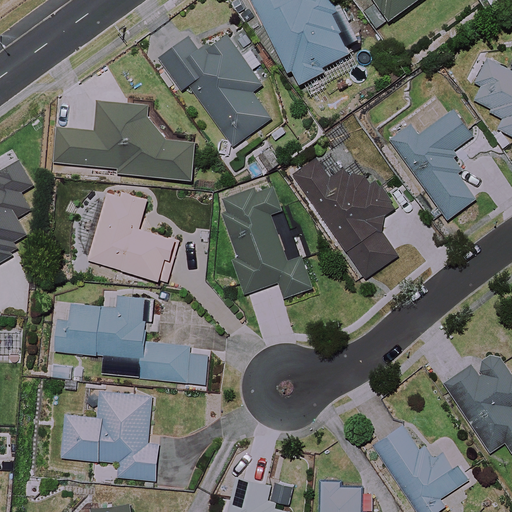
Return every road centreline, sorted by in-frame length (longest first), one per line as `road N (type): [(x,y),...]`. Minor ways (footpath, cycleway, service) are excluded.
road 1 (residential): [(287,387),(359,358),(511,239)]
road 2 (residential): [(0,77),(106,0)]
